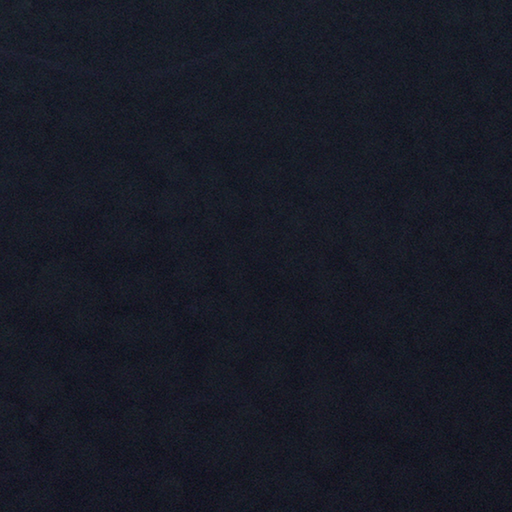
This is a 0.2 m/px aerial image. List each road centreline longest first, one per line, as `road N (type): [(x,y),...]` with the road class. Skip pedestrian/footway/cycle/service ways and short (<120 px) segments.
road 1 (track): [(0,301),(51,350),(119,393),(234,402),(234,417),(178,454),(0,473)]
road 2 (track): [(0,51),(78,69),(172,71),(318,0)]
